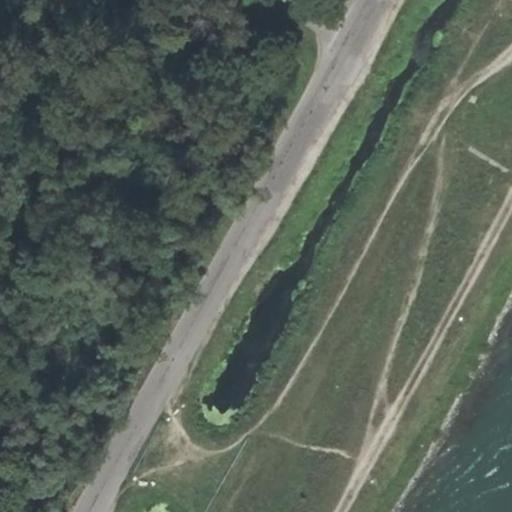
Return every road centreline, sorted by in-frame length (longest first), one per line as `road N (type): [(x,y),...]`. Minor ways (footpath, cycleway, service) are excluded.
road 1 (track): [(497,0),(213,511)]
road 2 (track): [(348,507),(440,208),(428,123)]
road 3 (track): [(511,193),(346,511)]
